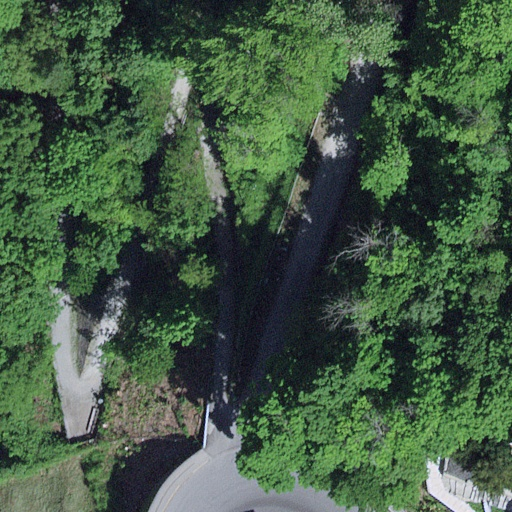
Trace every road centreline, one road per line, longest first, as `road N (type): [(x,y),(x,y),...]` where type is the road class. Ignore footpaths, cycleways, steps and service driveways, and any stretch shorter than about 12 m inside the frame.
road 1 (track): [(235,488),(234,461),(393,0)]
road 2 (secondary): [(207,511),(235,488),(263,481),(290,484),(328,511)]
